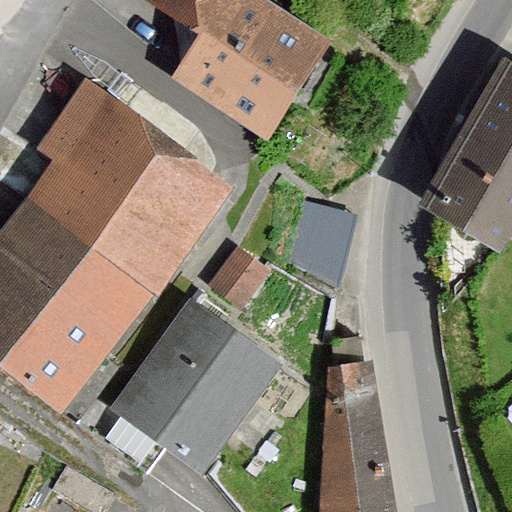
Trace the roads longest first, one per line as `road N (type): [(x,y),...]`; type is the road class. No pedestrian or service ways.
road 1 (residential): [(442,511),(413,371),(402,248),(411,165),(495,0)]
road 2 (unclassified): [(179,511),(0,377)]
